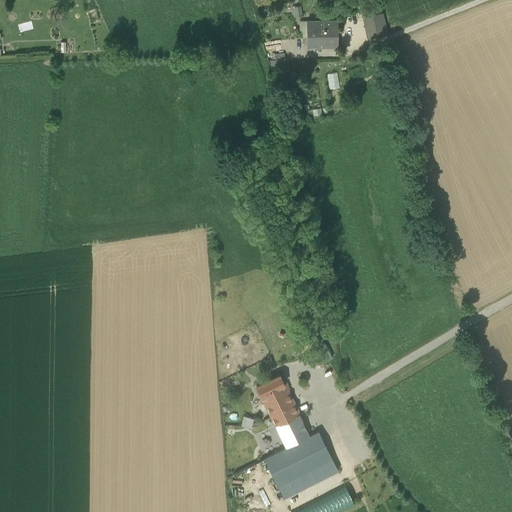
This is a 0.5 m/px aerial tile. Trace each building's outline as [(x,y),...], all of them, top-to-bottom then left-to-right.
[(382,13),(363,15),(367,38),(387,34),(382,13)] [(337,20),(306,21),(306,46),(337,46),(337,20)] [(283,53),(274,54),(275,60),(271,60),(271,68),(285,66),(283,53)] [(327,73),(329,89),(339,88),(337,72),(327,73)] [(316,349),(321,362),(332,358),(327,345),(316,349)] [(279,375),(257,386),(261,395),(284,384),(279,375)] [(293,404),(284,384),(261,395),(270,414),(269,415),(274,426),(304,411),(299,401),(293,404)] [(312,395),(299,401),(304,411),(306,414),(318,409),(312,395)] [(322,416),(318,409),(306,414),(309,422),(322,416)] [(241,425),(251,428),(254,418),(244,415),(241,425)] [(274,426),(269,415),(258,420),(272,452),(284,446),(274,426)] [(335,445),(322,416),(309,422),(310,423),(314,432),(305,437),(284,446),(272,452),(280,470),(335,445)] [(301,427),(305,437),(314,432),(310,423),(301,427)] [(302,507),(304,511),(312,511),(350,494),(346,486),(302,507)]
